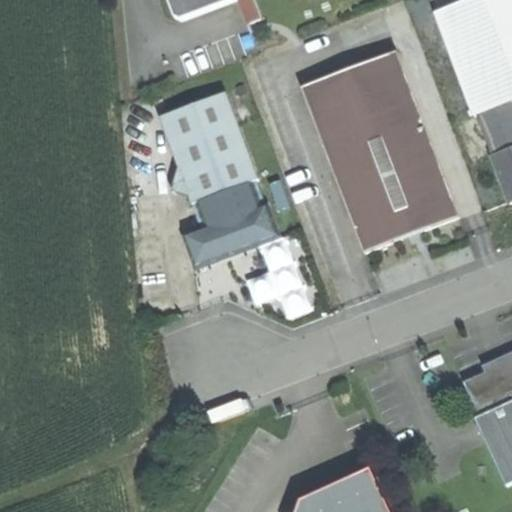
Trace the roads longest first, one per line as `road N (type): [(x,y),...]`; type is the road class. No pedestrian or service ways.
road 1 (track): [(106,0),(142,438)]
road 2 (residential): [(511,277),(302,359),(235,366)]
road 3 (track): [(235,366),(142,438),(153,511)]
road 4 (track): [(0,506),(142,438)]
